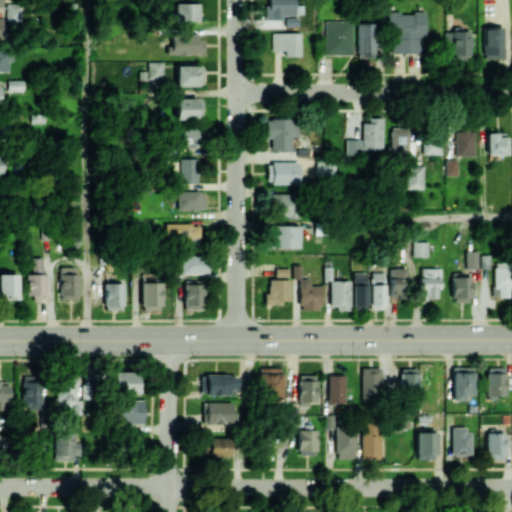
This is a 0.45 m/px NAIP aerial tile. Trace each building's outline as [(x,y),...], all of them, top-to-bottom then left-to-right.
[(266,0),(266,18),(297,17),(296,0),(266,0)] [(198,3),(174,3),(175,20),(199,20),(198,3)] [(5,21),(20,21),(20,5),(5,5),(5,21)] [(419,53),(419,36),(424,36),(424,12),(388,12),(389,53),(419,53)] [(350,54),(350,20),(324,20),(323,54),(350,54)] [(374,23),(356,23),(356,58),(374,57),(374,23)] [(483,27),(482,58),(503,59),(503,27),(483,27)] [(470,29),(451,28),(450,59),(469,60),(470,29)] [(299,55),(299,32),(271,32),(271,50),(283,50),(284,56),(299,55)] [(200,54),(200,33),(165,34),(166,55),(200,54)] [(0,71),(9,71),(9,51),(0,50),(0,71)] [(161,61),(147,62),(147,79),(161,78),(161,61)] [(175,86),(202,85),(202,65),(175,65),(175,86)] [(175,98),(175,119),(202,118),(202,98),(175,98)] [(296,118),(264,118),(264,138),(270,138),(270,150),(290,150),(290,137),(295,137),(296,118)] [(381,119),(361,119),(361,149),(381,149),(381,119)] [(200,148),(202,128),(176,127),(175,137),(182,137),(182,146),(200,148)] [(441,154),(441,129),(421,130),(422,154),(441,154)] [(474,155),(473,131),(454,131),(454,156),(474,155)] [(506,154),(506,132),(486,132),(485,154),(506,154)] [(387,157),(406,157),(407,134),(388,134),(387,157)] [(360,139),(345,139),(345,151),(360,151),(360,139)] [(179,183),(198,183),(198,158),(179,157),(179,183)] [(456,175),(456,160),(444,159),(444,175),(456,175)] [(315,175),(334,176),(334,161),(316,160),(315,175)] [(297,161),(270,161),(271,184),(298,183),(297,161)] [(404,188),(422,189),(423,165),(405,165),(404,188)] [(204,191),(176,191),(176,210),(204,210),(204,191)] [(294,217),(295,193),(271,193),(270,217),(294,217)] [(164,224),(164,241),(199,241),(199,223),(164,224)] [(300,247),(299,225),(270,226),(270,248),(300,247)] [(412,256),(427,256),(427,241),(411,241),(412,256)] [(464,268),(477,268),(478,251),(464,250),(464,268)] [(206,273),(206,255),(180,255),(180,273),(206,273)] [(44,257),(31,258),(31,274),(25,274),(26,295),(32,295),(32,298),(45,297),(44,257)] [(510,297),(510,266),(492,265),(491,297),(510,297)] [(77,300),(78,267),(59,267),(58,299),(77,300)] [(389,300),(408,299),(407,267),(388,268),(389,300)] [(438,298),(438,268),(419,267),(418,297),(438,298)] [(366,272),(351,272),(351,308),(365,309),(366,272)] [(383,272),(368,272),(369,309),(384,308),(383,272)] [(469,302),(470,277),(461,277),(461,272),(451,272),(450,301),(469,302)] [(17,274),(0,273),(0,285),(0,297),(17,297),(17,274)] [(289,279),(265,279),(265,303),(289,304),(289,279)] [(347,308),(347,279),(328,279),(329,308),(347,308)] [(141,310),(161,310),(160,281),(140,282),(141,310)] [(122,283),(103,283),(103,309),(122,309),(122,283)] [(203,309),(202,283),(182,283),(183,310),(203,309)] [(320,309),(319,284),(297,284),(298,310),(320,309)] [(282,399),(280,367),(258,368),(259,400),(282,399)] [(379,367),(360,367),(360,401),(380,400),(379,367)] [(505,367),(485,367),(485,396),(505,396),(505,367)] [(398,392),(417,392),(417,368),(398,368),(398,392)] [(139,393),(138,371),(111,372),(111,394),(139,393)] [(456,372),(456,402),(477,403),(478,372),(456,372)] [(204,394),(235,395),(235,375),(205,374),(204,394)] [(315,374),(297,374),(297,402),(316,402),(315,374)] [(344,402),(343,374),(327,375),(327,403),(344,402)] [(41,408),(41,375),(20,375),(21,408),(41,408)] [(8,380),(0,381),(0,403),(8,403),(8,380)] [(54,382),(55,411),(74,410),(73,382),(54,382)] [(142,399),(122,399),(122,411),(117,411),(117,424),(142,424),(142,399)] [(231,423),(232,403),(201,402),(201,422),(231,423)] [(379,459),(379,422),(360,422),(359,458),(379,459)] [(334,458),(355,458),(354,427),(333,427),(334,458)] [(434,459),(434,428),(414,429),(414,459),(434,459)] [(470,428),(450,428),(450,454),(470,454),(470,428)] [(316,429),(296,430),(297,454),(316,454),(316,429)] [(72,460),(74,433),(54,432),(52,459),(72,460)] [(503,432),(484,432),(485,459),(504,459),(503,432)] [(208,456),(230,456),(230,436),(208,437),(208,456)]
